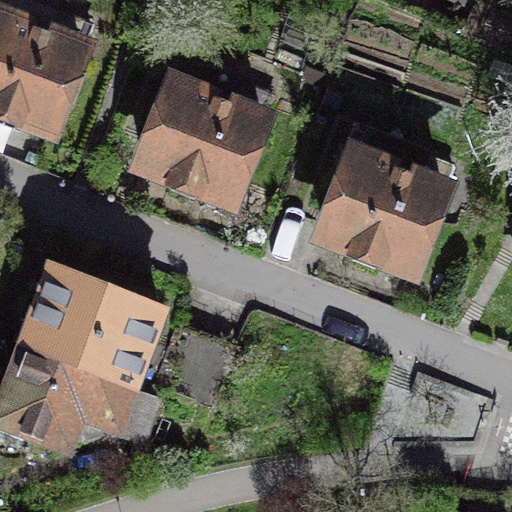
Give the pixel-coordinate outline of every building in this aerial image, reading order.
[(90,27),(16,0),(0,0),(0,109),(51,129),(90,27)] [(270,99),(171,60),(132,159),(231,198),(270,99)] [(451,167),(349,127),(309,228),(411,268),(451,167)] [(23,345),(131,387),(161,310),(53,268),(23,345)] [(203,339),(176,329),(155,384),(183,394),(203,339)] [(233,349),(203,339),(183,394),(212,404),(233,349)] [(131,387),(23,345),(0,403),(0,420),(66,446),(75,424),(96,432),(102,417),(141,432),(155,397),(131,387)]
